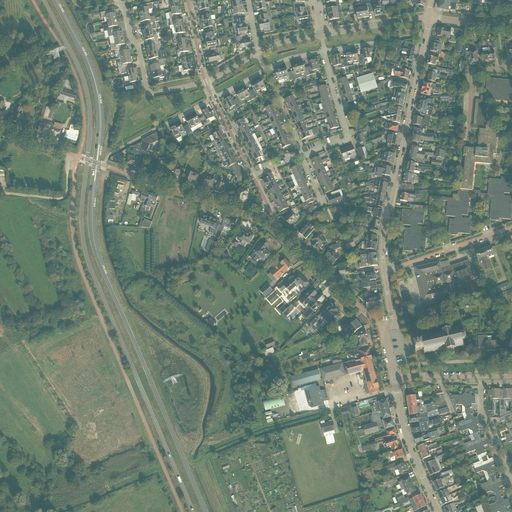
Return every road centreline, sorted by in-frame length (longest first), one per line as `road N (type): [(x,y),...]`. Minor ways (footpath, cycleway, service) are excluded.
road 1 (secondary): [(87,159),(81,221),(88,260),(193,511)]
road 2 (secondary): [(205,511),(94,245),(94,162)]
road 3 (residential): [(429,16),(388,209),(384,271)]
road 4 (residential): [(276,229),(94,162)]
road 5 (secondary): [(94,162),(97,90),(55,0)]
road 6 (secondary): [(43,0),(87,93),(87,159)]
road 7 (residential): [(205,82),(149,94),(117,0)]
road 8 (residential): [(382,328),(276,229)]
road 9 (residential): [(393,378),(402,425),(438,511)]
road 10 (residential): [(301,156),(347,135),(323,51)]
road 11 (residential): [(384,271),(511,227)]
